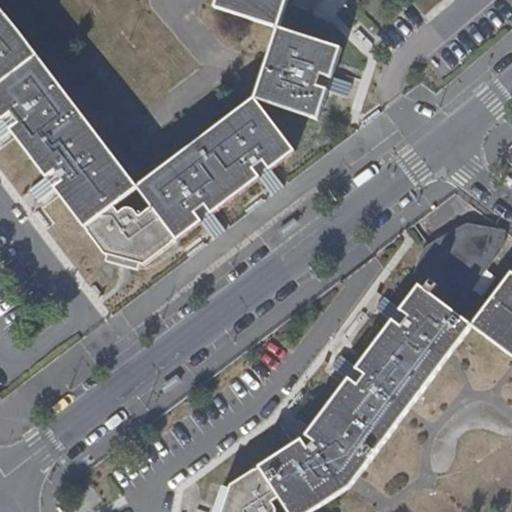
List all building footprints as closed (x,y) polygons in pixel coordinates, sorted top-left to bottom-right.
[(217,0),(215,8),(277,29),(286,0),(217,0)] [(0,86),(35,57),(0,15),(0,86)] [(340,50),(277,29),(254,100),(316,120),(326,92),(330,78),(340,50)] [(55,190),(84,229),(113,207),(136,189),(35,57),(0,86),(0,117),(2,120),(10,131),(47,179),(55,190)] [(350,85),(330,78),(326,92),(346,98),(350,85)] [(254,100),(136,189),(152,211),(175,241),(200,222),(211,215),(258,178),(269,170),(293,152),(254,100)] [(2,120),(0,121),(0,139),(10,131),(2,120)] [(269,170),(258,178),(271,195),(282,187),(269,170)] [(38,203),(55,190),(47,179),(30,192),(38,203)] [(121,217),(113,207),(84,229),(106,256),(144,266),(175,241),(152,211),(141,220),(132,209),(121,217)] [(211,215),(200,222),(213,239),(224,231),(211,215)] [(430,244),(424,250),(420,259),(414,276),(428,286),(425,289),(457,312),(504,249),(506,230),(469,223),(430,244)] [(176,240),(181,250),(208,238),(203,228),(176,240)] [(511,273),(473,324),(511,353),(511,273)] [(300,441),(261,468),(282,498),(291,511),(313,511),(351,487),(406,414),(448,358),(456,348),(473,324),(457,312),(425,289),(421,286),(403,310),(411,316),(403,327),(394,321),(358,369),(366,375),(359,385),(350,378),(310,432),(307,435),(313,441),(309,445),(303,438),(300,441)] [(385,297),(377,308),(394,321),(403,310),(385,297)] [(358,369),(342,355),(333,366),(350,378),(358,369)] [(297,423),(292,427),(300,441),(303,438),(307,435),(310,432),(297,423)] [(261,468),(239,483),(225,511),(281,511),(282,511),(281,508),(279,506),(277,505),(275,504),(282,498),(261,468)]
